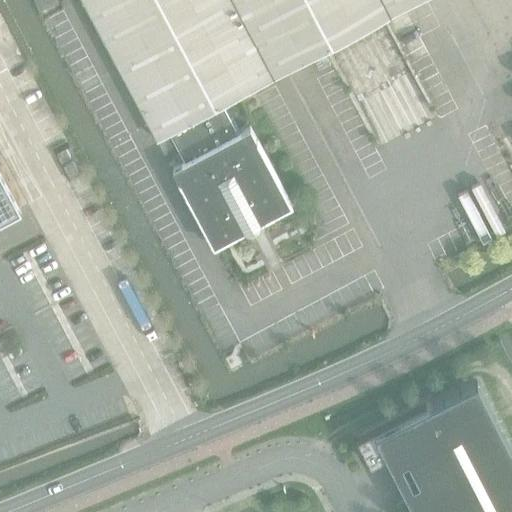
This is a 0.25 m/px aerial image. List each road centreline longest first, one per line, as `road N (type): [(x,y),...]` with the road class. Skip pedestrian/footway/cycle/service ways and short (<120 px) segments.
road 1 (tertiary): [(511,290),(319,382),(8,511)]
road 2 (unclassified): [(146,511),(275,459),(308,458),(330,472),(351,511)]
road 3 (unknown): [(373,254),(294,79)]
